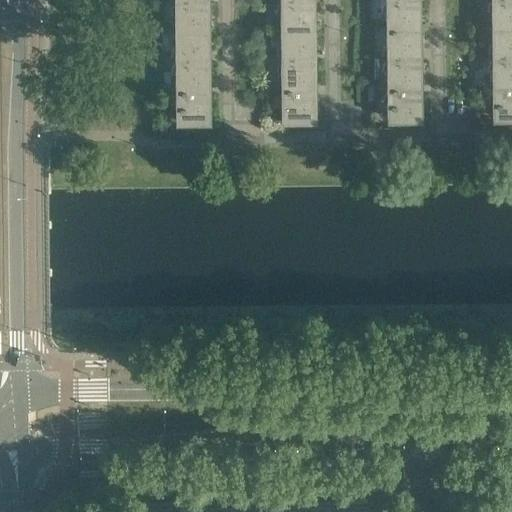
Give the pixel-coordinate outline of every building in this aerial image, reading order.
[(208,29),(207,0),(174,0),(174,29),(208,29)] [(314,28),(313,0),(279,0),(280,28),(314,28)] [(419,26),(419,0),(385,0),(385,27),(419,26)] [(511,25),(511,0),(490,0),(491,26),(511,25)] [(511,84),(511,25),(491,26),(492,85),(511,84)] [(420,85),(420,50),(419,26),(385,27),(386,86),(420,85)] [(314,87),(314,53),(314,28),(280,28),(281,87),(314,87)] [(209,88),(208,54),(208,29),(174,29),(175,88),(209,88)] [(511,115),(511,84),(492,85),(492,116),(511,115)] [(420,117),(420,93),(420,85),(386,86),(386,117),(420,117)] [(314,118),(314,95),(314,87),(281,87),(281,118),(314,118)] [(209,119),(209,97),(209,88),(175,88),(175,120),(209,119)] [(366,511),(366,504),(211,506),(211,492),(193,492),(192,491),(178,491),(179,506),(147,507),(146,511),(366,511)]
